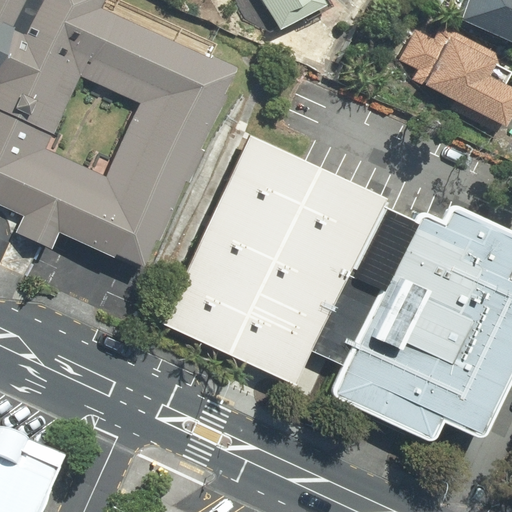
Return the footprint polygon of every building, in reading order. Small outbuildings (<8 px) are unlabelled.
[(34,0),(18,36),(4,29),(17,0),(0,0),(0,209),(16,216),(8,234),(40,249),(48,233),(102,258),(104,254),(129,265),(141,239),(145,242),(172,182),(177,184),(193,150),(189,148),(213,95),(209,94),(221,68),(89,8),(92,0),(34,0)] [(264,0),(281,29),(305,16),(307,20),(331,6),(327,0),(264,0)] [(511,0),(469,0),(461,20),(511,41),(511,0)] [(434,39),(416,29),(400,60),(419,69),(414,79),(507,125),(511,115),(511,89),(505,87),(511,74),(498,67),(495,53),(441,26),(434,39)] [(302,169),(238,140),(152,326),(285,387),(301,352),(312,357),(337,368),(322,399),(416,442),(426,422),(461,438),(511,327),(511,284),(492,276),(509,240),(433,205),(424,225),(302,169)] [(0,511),(41,511),(68,456),(0,424),(0,511)]
